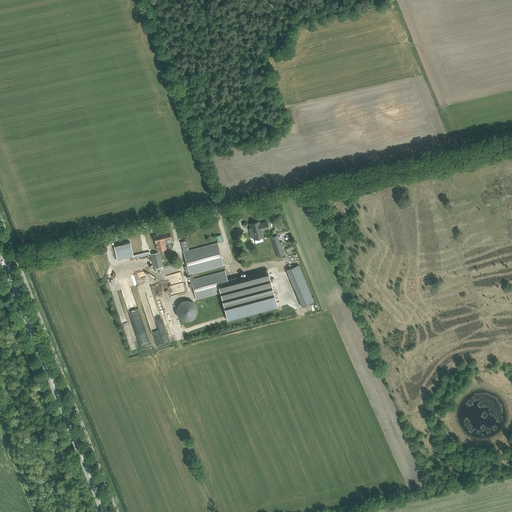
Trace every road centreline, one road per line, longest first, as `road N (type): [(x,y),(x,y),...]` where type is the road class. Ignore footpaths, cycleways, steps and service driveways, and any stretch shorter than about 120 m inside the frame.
road 1 (unclassified): [(15,256),(305,191)]
road 2 (unclassified): [(117,511),(15,256)]
road 3 (primary): [(103,511),(3,259)]
road 4 (unclassified): [(91,511),(0,281)]
road 5 (track): [(305,191),(511,143)]
